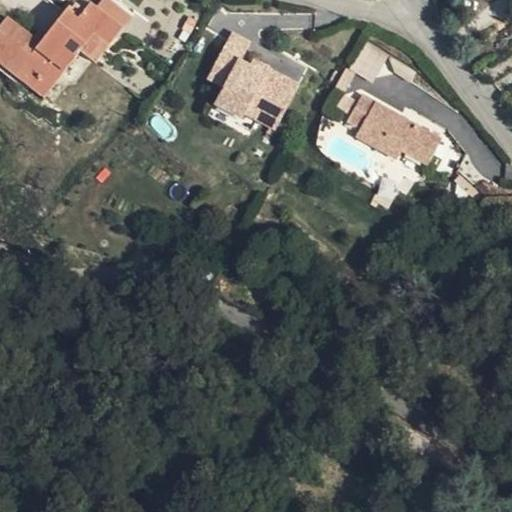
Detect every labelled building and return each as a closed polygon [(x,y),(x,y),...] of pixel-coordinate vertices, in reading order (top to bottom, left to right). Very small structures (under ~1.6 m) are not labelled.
[(73,43),(87,26),(102,38),(116,20),(114,19),(94,2),(91,0),(80,0),(79,2),(72,12),(66,7),(45,32),(40,27),(34,34),(27,29),(1,8),(0,8),(0,63),(11,72),(20,61),(39,77),(52,60),(57,63),(73,43)] [(76,0),(61,0),(60,2),(66,7),(72,12),(79,2),(76,0)] [(111,0),(96,0),(94,2),(114,19),(123,9),(111,0)] [(66,7),(60,2),(40,27),(45,32),(66,7)] [(33,21),(27,29),(34,34),(40,27),(33,21)] [(88,55),(102,38),(87,26),(73,43),(88,55)] [(238,107),(242,110),(270,66),(262,61),(258,67),(246,59),(236,53),(239,48),(243,40),(226,29),(202,74),(217,83),(206,100),(233,115),(238,107)] [(249,54),(239,48),(236,53),(246,59),(249,54)] [(20,61),(11,72),(34,91),(57,63),(52,60),(39,77),(20,61)] [(270,66),(242,110),(268,125),(293,80),(270,66)] [(439,136),(359,90),(344,118),(357,125),(352,133),(394,155),(398,147),(425,162),(439,136)]
